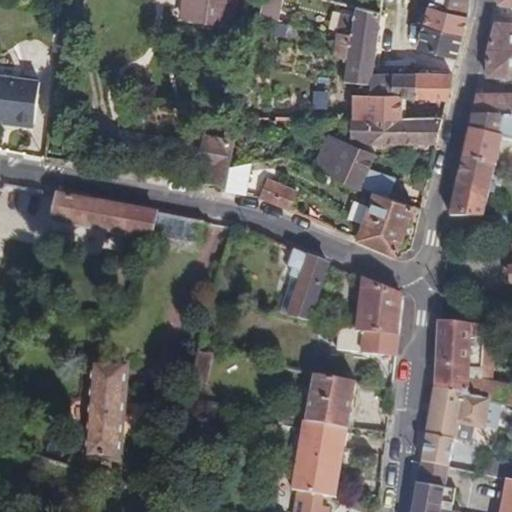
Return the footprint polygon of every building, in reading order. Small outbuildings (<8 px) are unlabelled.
[(185,0),(183,15),(235,21),(237,0),(185,0)] [(282,0),(264,0),(261,16),(278,20),(282,0)] [(469,18),(470,0),(434,0),(432,10),(469,18)] [(511,0),(501,0),(501,9),(511,10),(511,0)] [(370,74),(380,16),(359,10),(356,23),(345,21),(343,35),(353,38),(350,62),(345,82),(371,84),(370,74)] [(465,37),(469,18),(432,10),(425,30),(465,37)] [(511,29),(497,29),(488,80),(511,81),(511,29)] [(457,61),(465,37),(425,30),(421,49),(457,61)] [(334,58),(350,62),(353,38),(343,35),(339,34),(337,45),(334,58)] [(416,75),(370,74),(371,84),(370,91),(364,91),(365,97),(368,98),(402,100),(414,100),(416,75)] [(446,102),(452,76),(416,75),(414,100),(446,102)] [(41,92),(0,81),(0,125),(16,129),(16,132),(33,137),(41,92)] [(368,121),(401,121),(402,100),(368,98),(368,121)] [(511,117),(511,98),(479,98),(475,118),(511,117)] [(511,117),(475,118),(465,158),(495,164),(500,139),(511,141),(511,117)] [(436,144),(442,119),(401,121),(368,121),(353,121),(354,142),(369,146),(436,144)] [(204,183),(224,194),(230,169),(235,146),(205,139),(195,166),(207,169),(204,183)] [(329,140),(315,171),(376,197),(386,200),(393,182),(368,171),(374,157),(329,140)] [(493,168),(495,164),(465,158),(451,218),(480,218),(487,192),(490,193),(492,185),(496,186),(497,178),(492,176),(493,168)] [(251,165),(230,169),(224,194),(242,198),(251,165)] [(424,194),(428,179),(418,177),(414,191),(424,194)] [(267,182),(259,201),(288,212),(295,193),(267,182)] [(361,240),(392,252),(403,206),(386,200),(376,197),(361,240)] [(154,218),(60,199),(55,223),(150,241),(153,228),(154,218)] [(199,226),(154,218),(153,228),(156,230),(155,239),(194,247),(199,226)] [(330,268),(297,255),(291,270),(296,272),(294,279),(303,284),(293,317),(313,321),(330,268)] [(404,299),(367,284),(359,330),(370,333),(399,338),(404,299)] [(499,401),(511,404),(511,385),(491,381),(494,367),(482,326),(440,324),(436,387),(488,399),(499,401)] [(359,330),(343,327),(339,348),(366,353),(370,333),(359,330)] [(396,360),(399,338),(370,333),(366,353),(396,360)] [(129,370),(97,367),(88,459),(120,463),(129,370)] [(197,369),(188,399),(202,402),(211,372),(197,369)] [(309,423),(346,429),(349,430),(356,385),(317,377),(309,423)] [(488,399),(436,387),(427,438),(454,442),(457,425),(483,429),(488,399)] [(499,401),(488,399),(483,429),(495,430),(499,401)] [(309,423),(305,422),(303,437),(297,436),(293,461),(299,461),(293,496),(305,498),(303,511),(319,511),(318,511),(320,501),(335,503),(346,429),(309,423)] [(454,442),(427,438),(422,466),(449,471),(454,442)] [(511,465),(486,461),(483,478),(508,483),(511,483),(511,465)] [(449,471),(422,466),(418,484),(446,491),(449,471)] [(511,511),(511,483),(508,483),(503,511),(511,511)] [(418,484),(413,511),(452,511),(457,493),(446,491),(418,484)]
